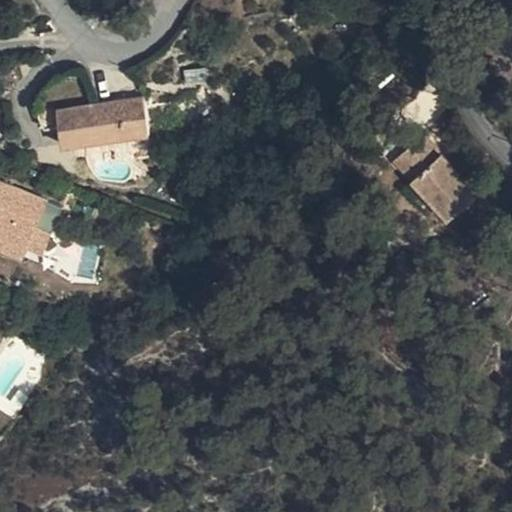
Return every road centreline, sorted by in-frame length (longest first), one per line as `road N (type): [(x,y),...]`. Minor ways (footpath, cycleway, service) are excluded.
road 1 (residential): [(511,166),(482,130),(439,0)]
road 2 (residential): [(177,0),(163,29),(116,46),(81,35),(48,0)]
